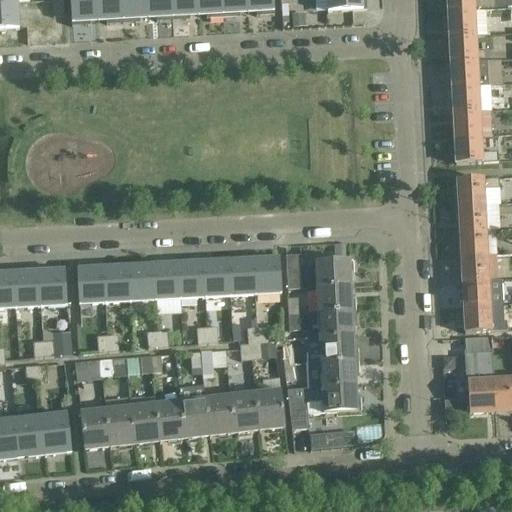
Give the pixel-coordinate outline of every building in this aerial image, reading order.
[(98,23),(96,0),(70,0),(73,28),(89,27),(89,24),(98,23)] [(123,25),(121,0),(96,0),(98,23),(107,23),(107,26),(123,25)] [(148,20),(146,0),(121,0),(123,25),(139,24),(139,21),(148,20)] [(173,22),(171,0),(146,0),(148,20),(157,20),(157,23),(173,22)] [(198,17),(196,0),(171,0),(173,22),(189,21),(189,18),(198,17)] [(223,20),(221,0),(196,0),(198,17),(207,17),(207,20),(223,20)] [(248,15),(246,0),(221,0),(223,20),(239,19),(239,15),(248,15)] [(272,0),(246,0),(248,15),(257,14),(257,18),(273,17),(272,0)] [(326,0),(328,14),(366,12),(364,0),(326,0)] [(446,0),(448,15),(473,13),(472,0),(446,0)] [(63,3),(52,4),(53,20),(64,19),(63,3)] [(0,31),(19,31),(17,5),(0,6),(0,31)] [(475,38),(473,13),(448,15),(449,40),(475,38)] [(305,19),(292,19),(293,29),(306,29),(305,19)] [(449,40),(450,65),(487,63),(476,63),(475,38),(449,40)] [(487,63),(450,65),(452,90),(477,89),(488,88),(487,63)] [(453,116),(479,114),(477,89),(452,90),(453,116)] [(479,114),(453,116),(454,141),(480,140),(479,114)] [(481,155),(480,140),(454,141),(456,167),(496,165),(496,154),(481,155)] [(457,183),(458,208),(499,206),(497,181),(457,183)] [(499,206),(458,208),(459,233),(485,232),(483,207),(499,206)] [(459,233),(461,259),(496,257),(495,231),(485,232),(459,233)] [(302,267),(302,257),(286,258),(287,292),(301,291),(300,268),(302,267)] [(496,257),(461,259),(462,284),(502,282),(498,282),(496,257)] [(253,263),(255,298),(281,296),(278,258),(262,259),(262,263),(253,263)] [(230,299),(255,298),(253,263),(244,264),(244,260),(228,261),(230,299)] [(203,266),(205,301),(230,299),(228,261),(212,262),(212,266),(203,266)] [(178,264),(180,302),(205,301),(203,266),(194,267),(194,263),(178,264)] [(315,265),(316,291),(350,289),(350,280),(353,280),(353,263),(315,265)] [(155,303),(180,302),(178,264),(162,265),(162,268),(153,269),(155,303)] [(128,267),(130,305),(155,303),(153,269),(144,269),(144,266),(128,267)] [(112,271),(103,272),(105,306),(130,305),(128,267),(112,268),(112,271)] [(105,306),(103,272),(94,272),(94,269),(77,270),(79,308),(105,306)] [(47,275),(39,275),(40,310),(66,309),(64,270),(47,271),(47,275)] [(16,311),(40,310),(39,275),(30,276),(29,272),(13,273),(16,311)] [(0,312),(16,311),(13,273),(0,273),(0,312)] [(503,307),(502,282),(462,284),(463,309),(489,308),(503,307)] [(350,289),(316,291),(317,316),(352,314),(350,289)] [(285,303),(286,318),(297,318),(296,302),(285,303)] [(489,325),(489,308),(463,309),(465,336),(485,335),(506,334),(505,324),(489,325)] [(353,339),(352,314),(317,316),(319,341),(353,339)] [(298,334),(297,318),(286,318),(287,334),(298,334)] [(216,329),(207,330),(208,347),(218,346),(216,329)] [(258,347),(260,346),(269,346),(267,329),(257,330),(258,347)] [(197,347),(208,347),(207,330),(195,331),(197,347)] [(258,347),(257,330),(246,331),(247,347),(250,347),(258,347)] [(167,333),(157,334),(158,351),(168,350),(167,333)] [(158,351),(157,334),(146,335),(147,352),(158,351)] [(100,355),(108,354),(107,338),(99,339),(100,355)] [(117,338),(107,338),(108,354),(118,354),(117,338)] [(319,341),(320,366),(354,364),(353,339),(319,341)] [(504,350),(503,340),(491,341),(491,343),(491,351),(504,350)] [(469,417),(494,415),(492,383),(492,379),(490,341),(474,342),(475,344),(468,345),(468,342),(465,342),(465,358),(481,357),(482,376),(467,377),(469,417)] [(42,344),(43,361),(69,359),(68,342),(42,344)] [(33,361),(43,361),(42,344),(32,344),(33,361)] [(260,346),(258,347),(250,347),(251,363),(261,362),(260,346)] [(274,346),(260,347),(262,362),(275,361),(274,346)] [(251,363),(250,347),(247,347),(239,348),(241,364),(251,363)] [(283,369),(295,368),(293,351),(282,352),(283,369)] [(202,372),(203,381),(212,381),(210,355),(200,356),(202,372)] [(191,373),(202,372),(200,356),(190,356),(191,373)] [(161,359),(151,360),(152,376),(162,375),(161,359)] [(152,376),(151,360),(140,361),(142,377),(152,376)] [(101,364),(102,380),(112,379),(112,380),(127,379),(126,362),(101,364)] [(92,381),(102,380),(101,364),(74,366),(76,385),(92,384),(92,381)] [(354,364),(320,366),(321,391),(356,389),(354,364)] [(46,368),(35,369),(37,386),(47,385),(46,368)] [(297,383),(295,368),(283,369),(285,384),(297,383)] [(37,386),(35,369),(24,369),(26,387),(37,386)] [(494,415),(511,414),(511,382),(492,383),(494,415)] [(209,441),(209,438),(205,402),(203,389),(178,391),(180,405),(184,443),(209,441)] [(356,398),(356,389),(321,391),(287,393),(292,433),(309,431),(307,417),(361,414),(360,398),(356,398)] [(280,393),(255,396),(259,435),(284,432),(280,393)] [(234,438),(259,435),(255,396),(230,399),(234,438)] [(130,410),(135,449),(160,446),(155,407),(154,399),(143,401),(144,409),(130,410)] [(160,446),(184,443),(180,405),(156,407),(155,399),(154,399),(155,407),(160,446)] [(209,441),(234,438),(230,399),(205,402),(209,441)] [(106,413),(110,452),(135,449),(130,410),(106,413)] [(110,452),(106,413),(80,416),(84,455),(110,452)] [(41,421),(45,459),(70,456),(66,418),(41,421)] [(41,421),(16,423),(20,462),(45,459),(41,421)] [(16,423),(0,425),(0,464),(20,462),(16,423)] [(311,451),(355,449),(354,433),(310,435),(311,451)]
